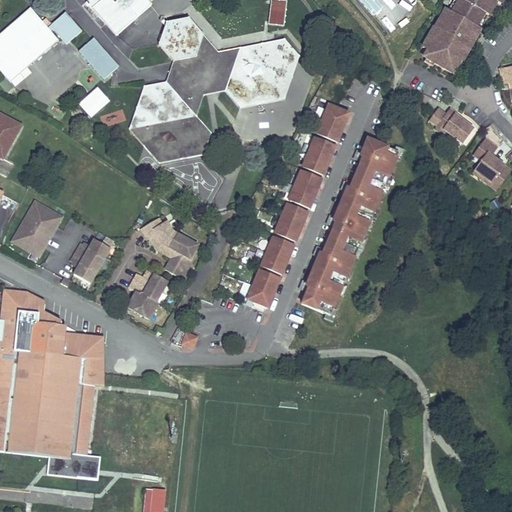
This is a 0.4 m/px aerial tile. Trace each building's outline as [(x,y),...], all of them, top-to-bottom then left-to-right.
[(145,0),(87,0),(86,1),(115,36),(150,6),(145,0)] [(252,0),(246,0),(237,4),(242,18),(257,12),(252,0)] [(463,0),(462,0),(458,0),(452,12),(448,9),(446,8),(439,21),(441,22),(438,29),(435,27),(434,27),(424,43),(431,46),(425,56),(434,62),(433,63),(451,73),(458,61),(461,54),(465,56),(469,48),(465,45),(472,33),(476,26),(483,13),(488,15),(496,2),(496,0),(463,0)] [(453,0),(448,9),(452,12),(458,0),(453,0)] [(269,1),(268,26),(284,27),(286,2),(269,1)] [(0,35),(0,72),(9,82),(57,40),(46,28),(41,22),(30,9),(0,35)] [(65,13),(50,26),(66,45),(81,32),(65,13)] [(45,19),(41,22),(46,28),(50,24),(45,19)] [(217,53),(188,19),(171,22),(169,27),(164,28),(158,45),(173,62),(165,83),(143,87),(128,130),(151,156),(162,154),(169,162),(203,156),(210,134),(195,117),(203,96),(210,75),(216,74),(213,79),(224,92),(239,109),(283,100),(298,58),(284,40),(273,42),(271,47),(267,43),(217,53)] [(477,35),(472,33),(465,45),(469,48),(477,35)] [(92,39),(77,53),(103,82),(119,69),(92,39)] [(133,66),(161,65),(161,48),(132,48),(133,66)] [(511,66),(500,69),(502,85),(511,83),(511,66)] [(216,74),(210,75),(203,96),(224,92),(213,79),(216,74)] [(0,83),(0,86),(7,93),(12,88),(4,80),(0,83)] [(97,89),(78,106),(91,120),(110,103),(97,89)] [(449,108),(446,112),(452,116),(453,114),(461,120),(462,118),(449,108)] [(344,123),(348,115),(334,109),(332,112),(326,109),(316,132),(323,135),(322,138),(336,144),(339,135),(338,135),(343,123),(344,123)] [(463,143),(473,129),(461,120),(453,114),(452,116),(446,112),(435,128),(441,132),(444,129),(463,143)] [(20,127),(0,116),(0,157),(3,159),(20,127)] [(496,190),(510,171),(491,156),(497,148),(484,139),(478,147),(486,153),(481,160),(474,169),(483,176),(481,179),(496,190)] [(335,219),(333,219),(332,223),(334,224),(333,227),(322,253),(321,256),(318,255),(317,259),(318,260),(308,285),(306,284),(305,288),(307,289),(306,292),(301,305),(310,309),(330,317),(397,154),(378,146),(367,141),(362,154),(360,154),(359,158),(361,159),(360,162),(349,188),(348,191),(346,189),(344,194),(345,194),(335,219)] [(331,156),(334,148),(320,142),(319,145),(312,142),(302,166),(309,168),(308,171),(322,177),(326,168),(325,168),(330,156),(331,156)] [(478,147),(473,154),(481,160),(486,153),(478,147)] [(162,154),(151,156),(158,164),(169,162),(162,154)] [(474,169),(470,175),(479,181),(481,179),(483,176),(474,169)] [(317,189),(320,181),(306,175),(305,178),(298,175),(289,199),(295,201),(294,204),(308,210),(312,202),(311,201),(316,189),(317,189)] [(348,191),(349,188),(344,185),(341,192),(344,194),(346,189),(348,191)] [(345,194),(344,194),(333,219),(335,219),(345,194)] [(303,222),(306,214),(292,209),(291,211),(284,209),(275,232),(281,235),(280,237),(294,243),(298,235),(297,234),(302,222),(303,222)] [(48,227),(34,220),(31,225),(45,233),(48,227)] [(168,273),(178,279),(183,271),(180,270),(186,258),(189,260),(196,249),(197,247),(172,233),(164,225),(161,229),(155,223),(141,236),(147,243),(149,241),(149,240),(158,249),(157,250),(160,253),(171,259),(174,255),(178,257),(168,273)] [(45,233),(31,225),(28,233),(42,240),(45,233)] [(158,249),(149,240),(149,241),(157,250),(158,249)] [(92,288),(110,250),(92,241),(89,247),(80,242),(69,265),(75,268),(71,278),(92,288)] [(289,256),(293,248),(278,242),(277,245),(271,242),(261,265),(267,268),(266,270),(281,276),(284,268),(283,268),(288,255),(289,256)] [(196,249),(189,260),(186,258),(180,270),(183,271),(178,279),(181,280),(198,250),(196,249)] [(321,256),(322,253),(316,251),(313,258),(317,259),(318,255),(321,256)] [(318,260),(317,259),(306,284),(308,285),(318,260)] [(152,275),(148,273),(144,280),(149,282),(152,275)] [(168,284),(152,275),(149,282),(144,280),(138,276),(130,291),(137,294),(139,295),(136,299),(139,301),(137,303),(133,301),(129,310),(148,320),(152,312),(155,313),(159,306),(157,305),(168,284)] [(275,289),(279,281),(264,275),(263,278),(257,275),(247,298),(254,301),(253,304),(267,310),(270,301),(269,301),(274,289),(275,289)] [(69,455),(82,456),(83,453),(86,454),(89,429),(87,428),(89,419),(90,419),(92,404),(90,404),(91,395),(93,395),(94,386),(95,381),(102,382),(102,362),(99,361),(99,349),(98,349),(99,348),(99,347),(99,346),(98,346),(98,345),(98,344),(97,344),(97,343),(96,343),(96,342),(95,342),(95,341),(94,341),(93,341),(87,337),(65,334),(66,327),(61,327),(61,323),(44,313),(45,306),(18,291),(17,293),(5,291),(1,322),(4,322),(2,340),(0,339),(0,452),(68,460),(69,455)] [(174,344),(181,345),(183,332),(177,331),(174,344)] [(196,340),(186,335),(181,345),(191,350),(196,340)] [(150,511),(152,490),(145,489),(142,511),(150,511)] [(160,511),(163,491),(152,490),(150,511),(160,511)]
